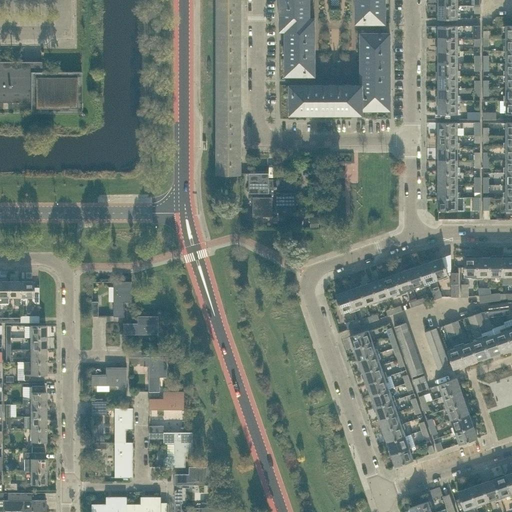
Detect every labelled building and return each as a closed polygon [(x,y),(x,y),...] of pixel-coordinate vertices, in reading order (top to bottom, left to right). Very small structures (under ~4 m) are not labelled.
[(241,0),(216,0),(217,21),(241,21),(241,0)] [(280,0),(280,4),(281,4),(281,11),(280,11),(280,19),(280,22),(280,24),(281,27),(280,27),(280,28),(282,28),(286,28),(285,38),(286,38),(286,43),(285,43),(285,53),(286,53),(286,58),(286,68),(286,75),(290,74),(290,75),(315,75),(315,72),(315,28),(315,24),(315,23),(315,22),(315,19),(315,17),(313,17),(313,18),(310,18),(310,9),(309,9),(309,4),(310,4),(309,0),(280,0)] [(355,0),(356,23),(365,22),(381,22),(385,22),(385,16),(385,0),(355,0)] [(439,18),(458,18),(458,5),(438,5),(439,18)] [(241,58),(241,21),(217,21),(217,58),(241,58)] [(458,38),(458,25),(438,25),(438,38),(458,38)] [(390,86),(390,33),(365,33),(361,33),(361,40),(361,79),(361,85),(357,85),(357,84),(355,84),(355,85),(351,84),(344,84),(344,85),(336,85),(336,84),(329,84),(329,85),(321,85),(321,84),(314,84),(314,85),(306,85),(306,84),(290,84),(290,110),(291,114),(297,114),(306,114),(306,113),(312,114),(321,114),(321,113),(327,114),(336,114),(336,113),(342,113),(342,114),(351,114),(351,113),(355,113),(355,114),(357,114),(357,113),(361,113),(361,114),(362,114),(362,112),(362,110),(386,110),(386,109),(390,109),(390,104),(390,87),(390,86)] [(438,50),(458,50),(458,38),(438,38),(438,50)] [(458,63),(458,62),(458,50),(438,50),(438,63),(458,63)] [(241,58),(217,58),(217,97),(241,97),(241,58)] [(21,61),(0,61),(0,101),(30,102),(30,113),(82,113),(81,71),(69,71),(41,71),(21,71),(21,61)] [(438,75),(458,75),(458,63),(438,63),(438,75)] [(458,87),(458,75),(438,75),(438,87),(458,87)] [(458,100),(458,88),(458,87),(438,87),(438,100),(458,100)] [(241,97),(217,97),(217,135),(241,135),(241,97)] [(458,113),(458,100),(438,100),(438,113),(458,113)] [(458,135),(458,122),(438,122),(438,135),(458,135)] [(241,173),(241,135),(217,135),(217,173),(241,173)] [(458,147),(458,135),(438,135),(438,147),(458,147)] [(458,160),(458,147),(438,147),(438,160),(458,160)] [(438,172),(458,172),(458,160),(438,160),(438,172)] [(438,184),(458,184),(458,172),(438,172),(438,184)] [(291,179),(269,179),(269,173),(249,173),(249,193),(250,193),(250,192),(254,192),(254,197),(253,197),(253,216),(273,216),(273,212),(296,212),(296,192),(292,192),(292,177),(291,177),(291,179)] [(438,197),(458,197),(458,184),(438,184),(438,197)] [(458,210),(458,197),(438,197),(438,210),(458,210)] [(320,217),(311,217),(311,221),(311,227),(319,227),(319,223),(320,221),(320,219),(320,217)] [(502,276),(511,275),(511,256),(502,257),(502,276)] [(436,280),(449,275),(442,257),(430,261),(436,280)] [(465,276),(478,276),(478,257),(465,257),(465,276)] [(478,276),(490,276),(490,257),(478,257),(478,276)] [(490,276),(502,276),(502,257),(490,257),(490,276)] [(425,284),(436,280),(430,261),(418,265),(425,284)] [(413,288),(425,284),(418,265),(406,269),(413,288)] [(401,292),(413,288),(406,269),(395,274),(401,292)] [(389,296),(401,292),(395,274),(383,278),(389,296)] [(378,300),(389,296),(383,278),(372,282),(378,300)] [(0,303),(8,304),(8,297),(8,281),(0,281),(0,303)] [(20,304),(20,281),(8,281),(8,297),(14,297),(14,304),(20,304)] [(32,297),(33,281),(20,281),(20,304),(26,304),(26,297),(32,297)] [(132,297),(132,281),(114,281),(114,316),(125,316),(125,297),(132,297)] [(366,304),(378,300),(372,282),(360,286),(366,304)] [(354,308),(366,304),(360,286),(348,290),(354,308)] [(342,312),(354,308),(348,290),(336,294),(342,312)] [(480,302),(493,300),(492,294),(479,295),(480,302)] [(489,311),(502,309),(502,308),(501,303),(488,304),(489,311)] [(479,326),(485,324),(481,312),(475,314),(479,326)] [(473,328),(479,326),(475,314),(469,316),(473,328)] [(124,334),(159,334),(159,315),(143,316),(143,323),(124,323),(124,334)] [(348,329),(360,325),(358,319),(346,323),(348,329)] [(456,334),(462,332),(458,320),(452,322),(456,334)] [(397,333),(408,329),(406,322),(395,326),(397,333)] [(449,336),(456,334),(452,322),(445,325),(449,336)] [(46,338),(46,325),(30,325),(30,337),(33,337),(46,338)] [(427,338),(439,334),(436,328),(425,332),(427,338)] [(399,339),(410,335),(408,329),(397,333),(399,339)] [(355,348),(373,342),(369,330),(350,336),(355,348)] [(501,352),(511,348),(511,345),(506,330),(495,334),(501,352)] [(429,344),(441,340),(439,334),(427,338),(429,344)] [(489,356),(501,352),(495,334),(483,338),(489,356)] [(401,345),(413,341),(410,335),(399,339),(401,345)] [(46,338),(33,337),(30,337),(30,349),(46,350),(46,338)] [(478,360),(489,356),(483,338),(471,342),(478,360)] [(432,350),(443,346),(441,340),(429,344),(432,350)] [(403,351),(415,347),(413,341),(401,345),(403,351)] [(359,360),(377,354),(373,342),(355,348),(359,360)] [(466,364),(478,360),(471,342),(460,346),(466,364)] [(434,356),(445,353),(443,346),(432,350),(434,356)] [(454,368),(466,364),(460,346),(447,350),(454,368)] [(406,357),(417,353),(415,347),(403,351),(406,357)] [(46,362),(46,350),(30,349),(30,361),(46,362)] [(408,364),(419,360),(417,353),(406,357),(408,364)] [(436,363),(447,359),(445,353),(434,356),(436,363)] [(363,372),(381,365),(377,354),(359,360),(363,372)] [(167,372),(167,356),(150,356),(149,391),(160,391),(160,377),(160,372),(167,372)] [(438,369),(450,365),(447,359),(436,363),(438,369)] [(410,370),(421,366),(419,360),(408,364),(410,370)] [(46,374),(46,362),(30,361),(17,361),(17,368),(24,368),(23,380),(44,380),(44,374),(46,374)] [(367,383),(385,377),(381,365),(363,372),(362,374),(365,382),(367,383)] [(412,376),(423,372),(421,366),(410,370),(412,376)] [(92,385),(127,385),(127,367),(112,367),(112,374),(92,374),(92,385)] [(415,385),(426,381),(424,375),(413,379),(415,385)] [(371,395),(389,389),(385,377),(367,383),(371,395)] [(443,396),(461,390),(457,378),(439,384),(443,396)] [(417,392),(429,388),(426,381),(415,385),(417,392)] [(429,397),(435,394),(432,387),(427,390),(429,397)] [(375,407),(393,400),(389,389),(371,395),(375,407)] [(447,408),(465,401),(461,390),(443,396),(447,408)] [(160,409),(184,409),(184,391),(169,391),(169,398),(160,398),(150,398),(150,409),(160,409)] [(30,404),(46,404),(46,392),(44,392),(31,392),(30,392),(30,398),(24,398),(24,404),(30,404)] [(379,418),(397,412),(393,400),(375,407),(379,418)] [(451,420),(469,413),(465,401),(447,408),(451,420)] [(46,416),(46,404),(30,404),(30,416),(46,416)] [(133,423),(133,408),(127,408),(115,408),(115,442),(126,442),(126,423),(133,423)] [(383,430),(401,424),(397,412),(379,418),(383,430)] [(455,431),(473,425),(469,413),(451,420),(455,431)] [(46,416),(30,416),(24,416),(24,428),(30,428),(46,428),(46,416)] [(387,442),(405,435),(401,424),(383,430),(387,442)] [(478,437),(474,425),(473,425),(455,431),(459,444),(478,437)] [(46,440),(46,428),(30,428),(30,441),(31,440),(44,440),(46,440)] [(193,447),(193,432),(164,432),(164,438),(164,443),(171,443),(171,440),(175,440),(175,456),(168,456),(165,457),(164,460),(164,466),(186,466),(186,452),(193,452),(193,447)] [(391,453),(409,447),(405,435),(387,442),(391,453)] [(133,476),(133,442),(126,442),(115,442),(115,477),(133,476)] [(395,466),(414,459),(409,447),(391,453),(395,466)] [(31,459),(30,459),(30,471),(46,471),(46,459),(44,459),(31,459)] [(190,484),(209,484),(210,466),(194,466),(194,473),(175,473),(175,499),(175,502),(182,502),(183,502),(183,485),(190,485),(190,484)] [(16,489),(16,483),(10,483),(10,471),(6,471),(6,483),(4,483),(4,489),(16,489)] [(46,483),(46,471),(30,471),(30,483),(46,483)] [(500,496),(511,492),(506,474),(494,478),(500,496)] [(488,500),(500,496),(494,478),(482,482),(488,500)] [(477,504),(488,500),(482,482),(471,486),(477,504)] [(464,509),(477,504),(471,486),(458,491),(464,509)] [(31,500),(31,492),(8,492),(8,500),(3,500),(3,510),(24,510),(23,511),(41,511),(46,511),(46,500),(31,500)] [(447,508),(454,505),(450,494),(443,496),(447,508)] [(126,511),(127,504),(127,496),(111,496),(111,503),(92,504),(92,511),(126,511)] [(161,511),(161,502),(161,496),(146,497),(146,504),(127,504),(126,511),(161,511)] [(411,511),(432,511),(428,501),(410,507),(411,511)]
